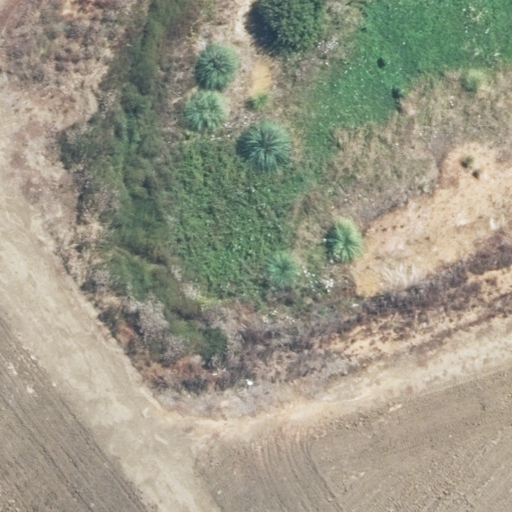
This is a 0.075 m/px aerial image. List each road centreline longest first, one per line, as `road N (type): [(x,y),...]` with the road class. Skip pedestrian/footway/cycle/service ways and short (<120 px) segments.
road 1 (track): [(511,373),(132,486)]
road 2 (track): [(0,321),(152,511)]
